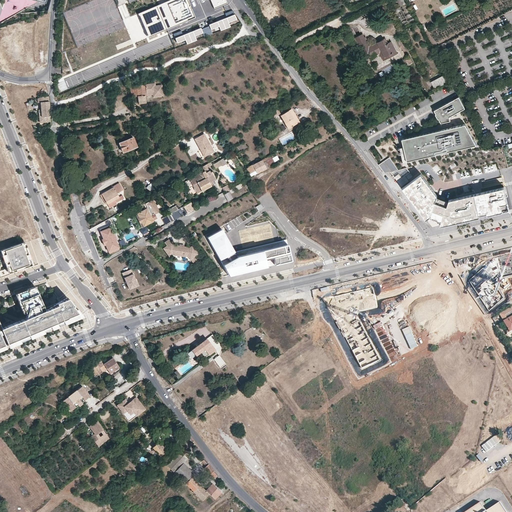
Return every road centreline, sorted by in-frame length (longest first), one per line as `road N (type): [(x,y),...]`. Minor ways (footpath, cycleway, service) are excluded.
road 1 (tertiary): [(126,325),(434,248)]
road 2 (residential): [(242,0),(434,248)]
road 3 (unknown): [(216,465),(491,324)]
road 4 (unknown): [(302,280),(396,467),(364,511)]
road 5 (residential): [(112,299),(57,140),(49,76)]
road 6 (tertiary): [(0,108),(63,264)]
road 7 (tertiary): [(216,465),(147,369),(126,325)]
road 8 (residential): [(434,248),(511,360)]
road 9 (unknown): [(81,213),(102,187),(188,141)]
road 10 (tertiary): [(0,372),(114,328)]
